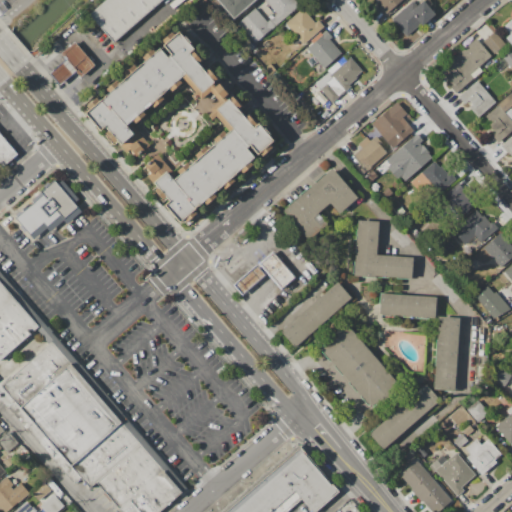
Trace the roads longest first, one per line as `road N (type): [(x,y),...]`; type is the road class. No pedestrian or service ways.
road 1 (secondary): [(305,411),(282,367),(20,69)]
road 2 (tertiary): [(236,216),(486,0)]
road 3 (residential): [(339,0),(511,199)]
road 4 (secondary): [(59,145),(170,273)]
road 5 (residential): [(188,511),(305,411)]
